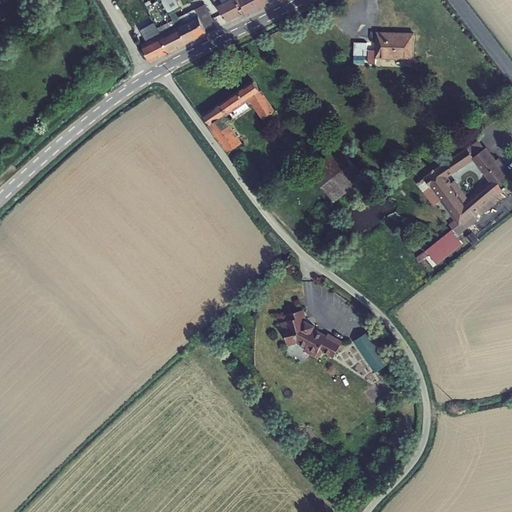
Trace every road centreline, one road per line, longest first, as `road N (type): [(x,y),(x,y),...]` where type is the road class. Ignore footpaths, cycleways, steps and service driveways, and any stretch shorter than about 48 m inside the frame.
road 1 (unclassified): [(366,511),(423,442),(427,408),(412,358),(369,303),(295,248),(154,73)]
road 2 (tertiary): [(0,198),(154,73)]
road 3 (tertiary): [(154,73),(301,0)]
